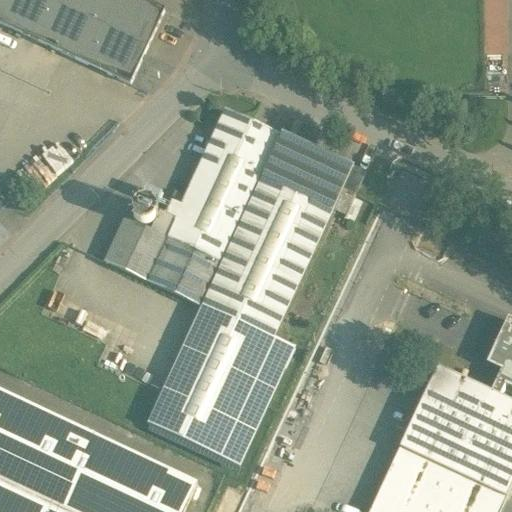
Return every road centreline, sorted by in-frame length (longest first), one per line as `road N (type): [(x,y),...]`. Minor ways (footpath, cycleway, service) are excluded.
road 1 (residential): [(231,76),(187,91),(68,197),(0,271)]
road 2 (residential): [(511,199),(231,76)]
